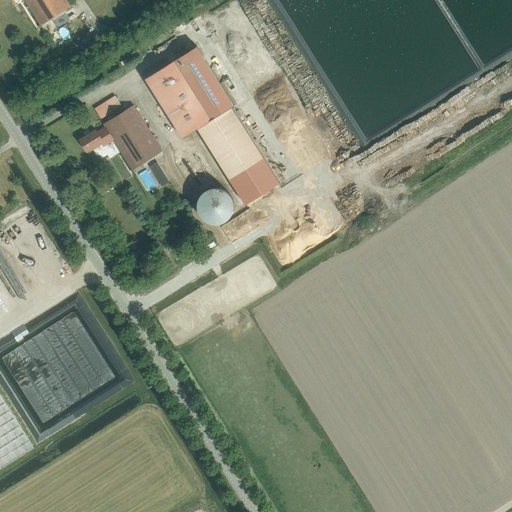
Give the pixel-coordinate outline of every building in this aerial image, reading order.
[(25,0),(41,25),(71,7),(66,0),(25,0)] [(183,138),(198,129),(232,108),(194,49),(145,79),(183,138)] [(162,151),(134,106),(104,125),(105,127),(97,133),(96,131),(80,140),(87,152),(103,142),(102,140),(110,135),(132,170),(162,151)] [(232,108),(198,129),(230,180),(263,159),(232,108)] [(193,150),(175,162),(190,184),(202,176),(196,167),(202,164),(193,150)] [(198,210),(200,215),(204,219),(208,222),(213,223),(218,223),(223,222),(227,220),(231,216),(233,211),(234,206),(234,201),(232,196),(229,192),(225,189),(221,187),(216,187),(211,187),(207,189),(203,192),(200,196),(198,201),(198,205),(198,210)] [(0,467),(31,448),(0,399),(0,467)] [(25,511),(19,502),(1,511),(25,511)]
